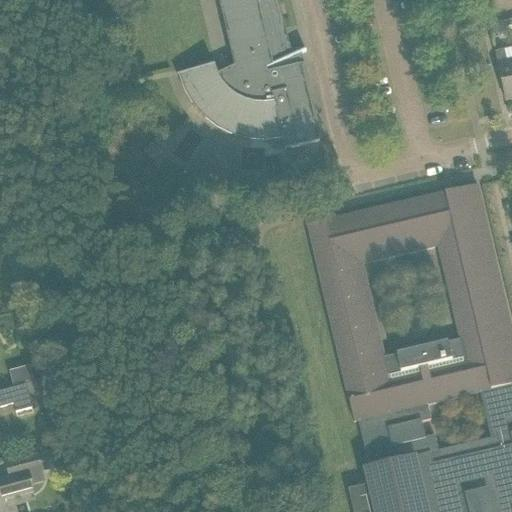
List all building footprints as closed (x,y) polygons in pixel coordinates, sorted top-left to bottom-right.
[(294,67),(285,29),(277,0),(217,0),(234,67),(217,75),(214,66),(177,75),(177,76),(183,75),(188,90),(196,103),(192,105),(204,119),(207,116),(219,125),(233,131),(231,136),(249,141),(250,136),(265,137),(280,135),(284,150),(319,142),(301,66),(294,67)] [(503,23),(490,26),(492,34),(505,31),(503,23)] [(511,60),(506,62),(503,50),(494,52),(505,102),(511,100),(511,60)] [(294,189),(316,184),(309,154),(287,159),(294,189)] [(511,511),(511,337),(477,186),(307,226),(354,423),(358,422),(369,469),(364,470),(368,485),(355,488),(359,504),(351,506),(352,511),(511,511)] [(25,384),(0,390),(0,408),(13,405),(15,414),(32,410),(25,384)] [(42,474),(62,468),(57,450),(3,465),(7,478),(0,480),(0,511),(6,511),(3,499),(32,491),(30,486),(44,482),(42,474)]
